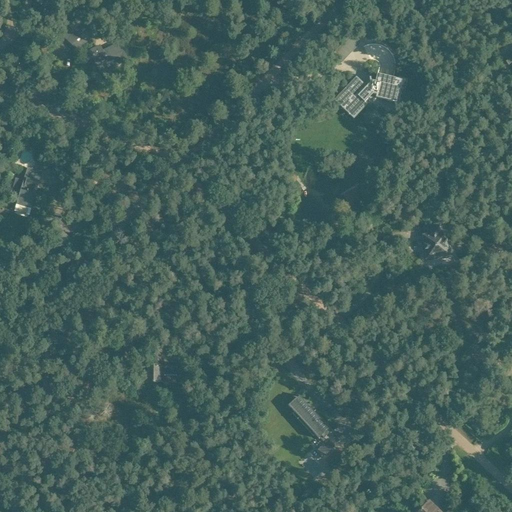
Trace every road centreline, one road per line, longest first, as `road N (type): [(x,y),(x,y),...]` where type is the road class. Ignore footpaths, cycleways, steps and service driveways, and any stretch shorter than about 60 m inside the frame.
road 1 (residential): [(511,489),(183,168)]
road 2 (residential): [(0,347),(183,168)]
road 3 (residential): [(183,168),(348,0)]
road 4 (residential): [(183,168),(0,94)]
